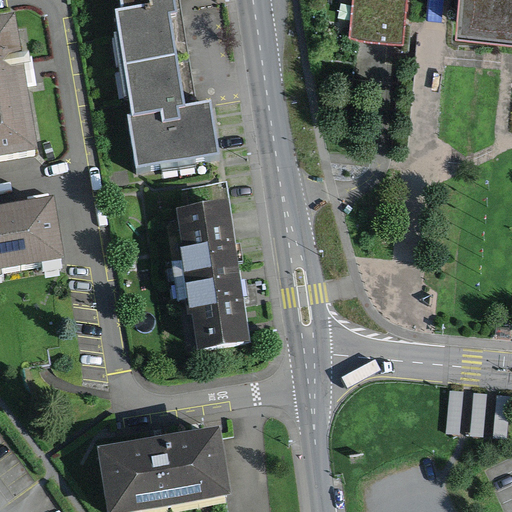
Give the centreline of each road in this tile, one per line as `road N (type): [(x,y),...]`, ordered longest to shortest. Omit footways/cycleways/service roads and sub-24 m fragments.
road 1 (residential): [(313,389),(143,407),(122,387),(48,0)]
road 2 (tertiary): [(313,389),(253,0)]
road 3 (unknown): [(399,360),(371,496)]
road 4 (tertiary): [(322,511),(313,389)]
